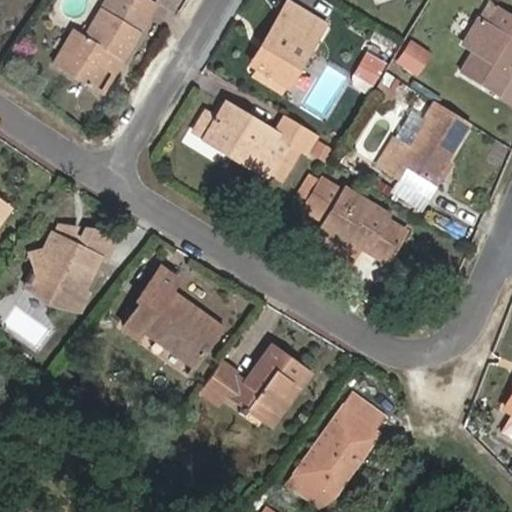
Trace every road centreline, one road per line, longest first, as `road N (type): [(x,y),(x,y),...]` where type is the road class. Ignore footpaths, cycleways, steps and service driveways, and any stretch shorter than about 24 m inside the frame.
road 1 (residential): [(112,182),(363,341),(408,355),(455,341),(511,247)]
road 2 (residential): [(222,0),(112,182)]
road 3 (residential): [(0,104),(112,182)]
